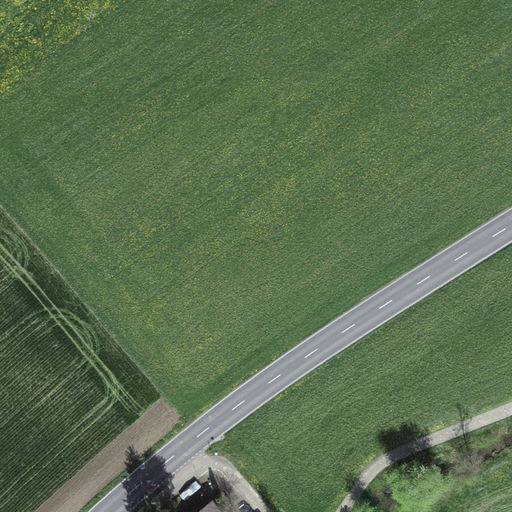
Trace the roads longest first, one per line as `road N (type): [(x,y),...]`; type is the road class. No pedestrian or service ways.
road 1 (secondary): [(108,511),(218,418),(511,224)]
road 2 (track): [(343,511),(377,467),(511,409)]
road 3 (track): [(165,461),(227,466),(265,511)]
